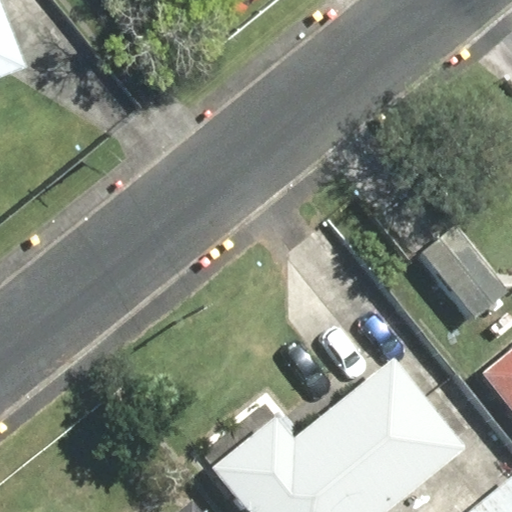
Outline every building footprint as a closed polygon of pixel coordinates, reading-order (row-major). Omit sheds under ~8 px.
[(0,21),(0,76),(13,73),(0,21)] [(511,244),(511,219),(500,229),(511,244)] [(417,258),(471,328),(510,298),(456,228),(417,258)] [(511,427),(511,354),(476,387),(511,427)] [(392,511),(461,453),(384,363),(292,442),(274,421),(285,412),(266,390),(234,418),(240,425),(203,456),(214,469),(202,479),(230,511),(392,511)] [(511,511),(511,474),(464,511),(511,511)]
